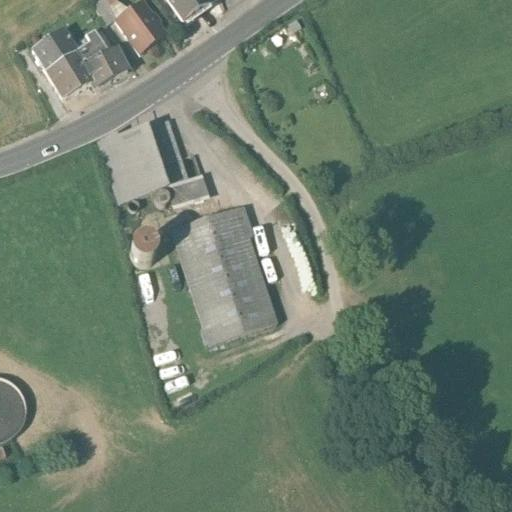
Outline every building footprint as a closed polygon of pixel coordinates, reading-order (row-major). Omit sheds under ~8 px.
[(204,0),(162,0),(183,30),(212,10),(204,0)] [(138,63),(168,41),(143,6),(113,28),(138,63)] [(62,34),(29,55),(44,77),(77,58),(62,34)] [(129,77),(115,52),(82,71),(91,88),(95,95),(129,77)] [(44,77),(61,103),(91,88),(82,71),(77,58),(44,77)] [(167,124),(98,143),(116,208),(185,189),(167,124)] [(240,211),(171,235),(212,354),(281,330),(240,211)] [(0,447),(5,446),(14,440),(21,432),(25,421),(25,410),(22,400),(15,391),(6,385),(0,383),(0,447)]
